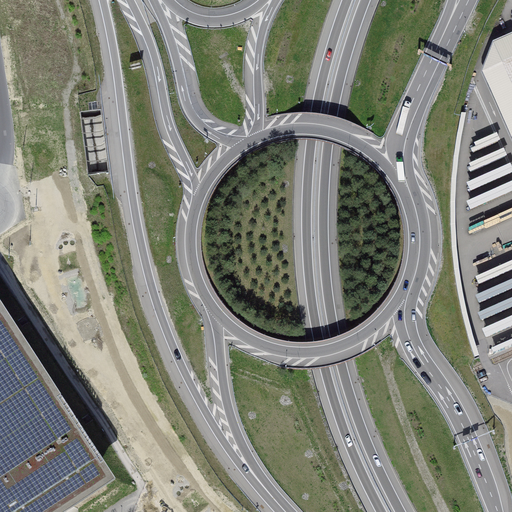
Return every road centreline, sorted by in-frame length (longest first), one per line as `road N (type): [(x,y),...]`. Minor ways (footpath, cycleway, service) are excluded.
road 1 (motorway): [(102,0),(138,231),(165,328),(211,422),(285,511)]
road 2 (motorway): [(400,511),(347,386),(323,246),(332,113),(365,0)]
road 3 (motorway): [(347,0),(310,140),(307,264),(334,403),(380,511)]
road 4 (track): [(178,511),(0,258)]
road 5 (motorway): [(494,511),(461,422),(408,336),(402,293)]
road 6 (motorway): [(214,311),(248,339),(304,354),(353,341),(402,293)]
road 7 (motorway): [(214,311),(236,433),(286,511)]
road 8 (motorway): [(129,0),(200,193)]
road 9 (motorway): [(242,145),(195,120),(154,0)]
road 10 (motorway): [(397,177),(364,145),(327,130),(292,127),(254,138)]
road 11 (motorway): [(274,0),(258,54),(254,138)]
road 12 (motorway): [(200,193),(191,258),(214,311)]
road 13 (motorway): [(402,293),(416,242),(397,177)]
